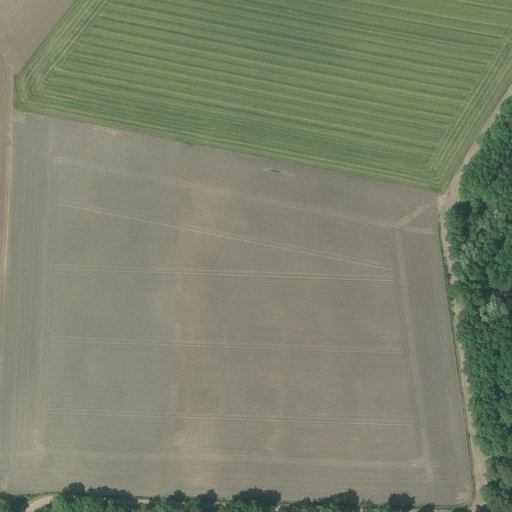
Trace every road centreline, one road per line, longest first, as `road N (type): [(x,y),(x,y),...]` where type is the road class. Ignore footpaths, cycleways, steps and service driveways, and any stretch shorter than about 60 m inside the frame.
road 1 (track): [(473,511),(444,214),(511,92)]
road 2 (track): [(456,511),(39,502),(32,511)]
